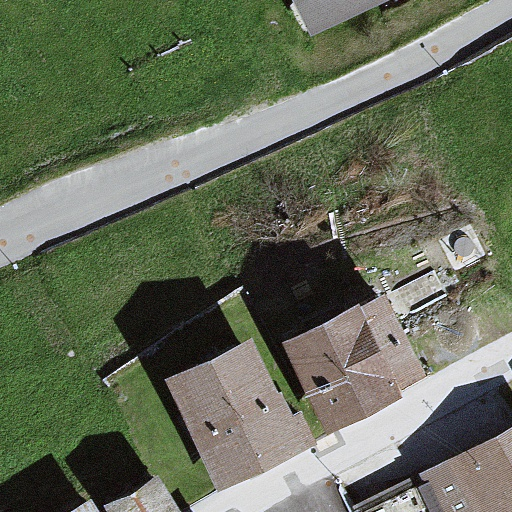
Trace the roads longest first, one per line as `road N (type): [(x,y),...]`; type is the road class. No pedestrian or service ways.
road 1 (residential): [(0,245),(198,167),(511,9)]
road 2 (residential): [(511,356),(287,477),(240,511)]
